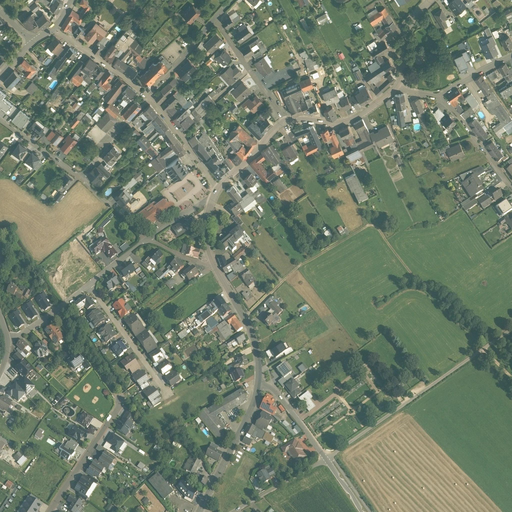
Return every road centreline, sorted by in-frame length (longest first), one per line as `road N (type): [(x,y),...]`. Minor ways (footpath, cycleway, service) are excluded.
road 1 (track): [(492,341),(415,279),(373,226),(299,265)]
road 2 (tertiary): [(198,509),(259,383)]
road 3 (residential): [(89,286),(165,393)]
road 4 (tertiary): [(259,383),(252,336),(213,263)]
road 5 (residential): [(50,511),(120,403)]
road 6 (residential): [(214,19),(284,121)]
road 7 (tertiary): [(284,121),(342,123),(396,86)]
